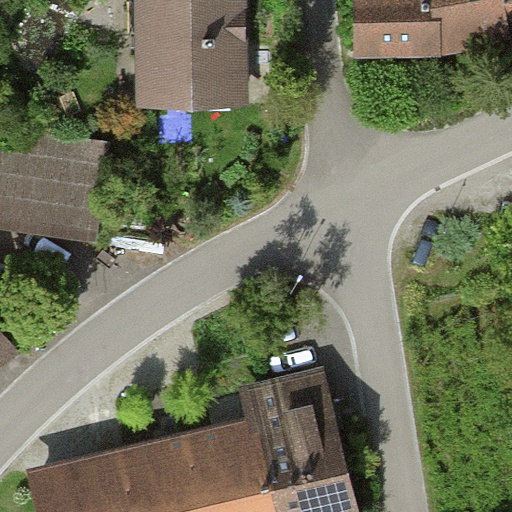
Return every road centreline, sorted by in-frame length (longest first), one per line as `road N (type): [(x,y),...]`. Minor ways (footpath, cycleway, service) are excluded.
road 1 (unclassified): [(0,446),(164,304),(356,212)]
road 2 (residential): [(356,212),(404,511)]
road 3 (track): [(324,0),(356,212)]
road 4 (unclassified): [(356,212),(511,137)]
